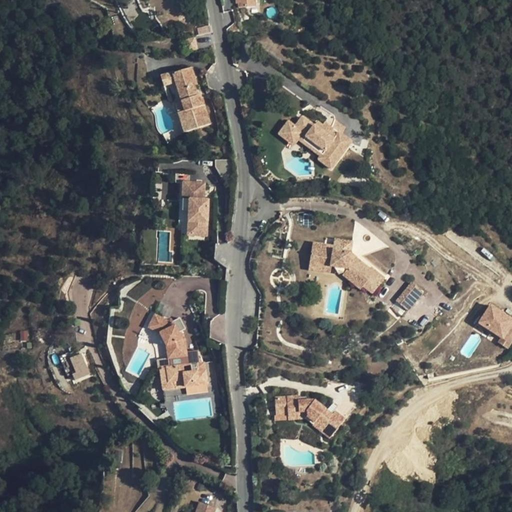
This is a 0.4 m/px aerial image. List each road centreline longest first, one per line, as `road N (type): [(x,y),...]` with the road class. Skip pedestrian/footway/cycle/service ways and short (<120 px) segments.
road 1 (unclassified): [(212,0),(244,184),(233,323),(243,484)]
road 2 (residential): [(243,484),(169,450),(108,386),(90,343),(81,285)]
